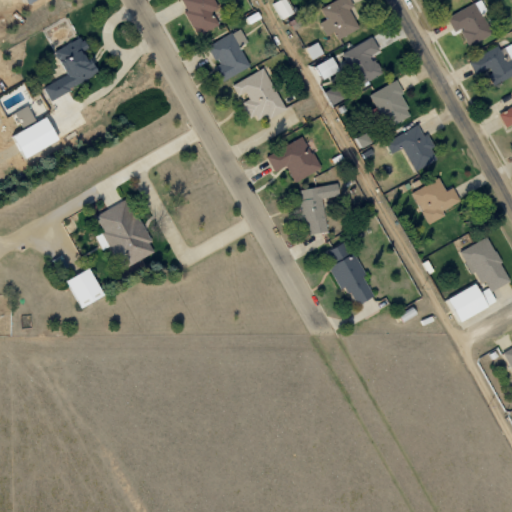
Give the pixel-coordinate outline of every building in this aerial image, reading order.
[(213,0),(179,0),(197,35),(218,25),(211,11),(218,8),(213,0)] [(281,18),(293,14),(287,0),(277,0),(274,1),(281,18)] [(327,35),(334,31),(338,39),(362,27),(348,0),(335,0),(321,8),(326,19),(320,22),(327,35)] [(453,32),(460,29),(466,45),(490,36),(478,3),(447,15),(453,32)] [(224,81),(250,66),(239,46),(248,42),(240,27),(207,46),(217,64),(215,65),(224,81)] [(58,48),(71,75),(61,80),(59,75),(44,82),(53,101),(85,85),(83,80),(100,72),(82,36),(58,48)] [(342,52),(359,84),(381,73),(372,54),(379,50),(372,37),(342,52)] [(324,53),(318,41),(307,48),(313,59),(324,53)] [(468,61),(476,77),(484,72),(491,86),(511,74),(511,50),(509,46),(500,50),(498,45),(468,61)] [(232,84),(239,99),(240,99),(251,120),(267,112),(269,117),(285,110),(264,68),(232,84)] [(370,92),(385,126),(411,115),(397,81),(370,92)] [(0,99),(9,115),(28,105),(18,85),(0,94),(0,99)] [(511,90),(511,91),(511,93),(511,106),(498,113),(505,128),(511,124),(511,90)] [(28,158),(61,139),(48,116),(38,122),(29,106),(14,114),(23,130),(15,135),(28,158)] [(417,170),(439,158),(426,134),(424,136),(418,124),(386,142),(392,153),(404,146),(417,170)] [(373,143),(368,132),(354,138),(358,149),(373,143)] [(266,154),(275,171),(286,165),(295,181),(321,168),(304,134),(291,142),(290,141),(266,154)] [(445,216),(442,210),(461,200),(454,187),(446,191),(440,178),(412,191),(428,224),(445,216)] [(303,222),(308,221),(309,234),(327,231),(323,199),(340,196),(338,183),(298,189),(303,222)] [(101,215),(107,228),(103,230),(114,252),(117,252),(125,268),(155,254),(148,242),(154,239),(148,226),(142,229),(128,201),(101,215)] [(461,251),(478,283),(485,280),(491,291),(511,280),(487,236),(461,251)] [(355,307),(374,296),(363,276),(364,276),(345,241),(324,253),(355,307)] [(67,278),(84,309),(107,297),(91,265),(67,278)] [(481,291),(477,283),(449,298),(462,321),(497,301),(489,287),(481,291)] [(511,347),(503,351),(511,370),(511,347)]
